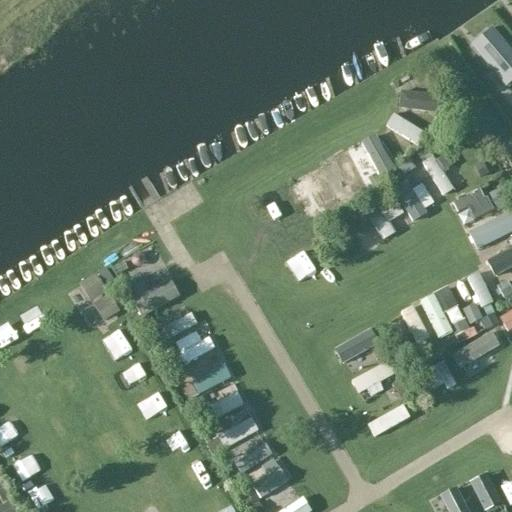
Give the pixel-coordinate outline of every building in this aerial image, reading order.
[(511,55),(497,37),(478,54),(505,88),(511,81),(511,55)] [(394,108),(419,111),(422,89),(397,85),(394,108)] [(414,139),(419,123),(385,112),(380,127),(414,139)] [(343,143),(330,148),(346,182),(358,177),(343,143)] [(431,198),(450,188),(430,152),(415,160),(415,159),(384,176),(407,217),(433,202),(431,198)] [(322,161),(308,163),(314,196),(328,194),(322,161)] [(284,223),(297,216),(279,180),(266,187),(284,223)] [(472,187),(448,199),(459,222),(493,207),(486,192),(476,196),(472,187)] [(314,188),(295,193),(299,207),(318,202),(314,188)] [(473,249),(511,230),(511,207),(511,204),(463,226),(473,249)] [(279,207),(269,210),(274,229),(285,226),(279,207)] [(364,216),(381,240),(393,232),(377,208),(364,216)] [(347,257),(359,253),(349,217),(336,221),(347,257)] [(274,243),(282,256),(306,244),(299,230),(274,243)] [(284,265),(302,286),(325,266),(307,246),(284,265)] [(143,277),(157,266),(150,257),(145,261),(136,249),(127,256),(143,277)] [(461,274),(476,308),(489,303),(475,268),(461,274)] [(168,277),(140,286),(136,272),(125,275),(137,312),(175,299),(168,277)] [(112,316),(108,303),(92,307),(89,295),(100,292),(95,273),(77,278),(81,290),(74,292),(83,324),(112,316)] [(438,304),(451,298),(443,282),(430,288),(438,304)] [(429,289),(414,296),(435,340),(450,333),(429,289)] [(459,304),(465,321),(478,316),(472,299),(459,304)] [(407,301),(396,307),(408,330),(419,324),(407,301)] [(454,302),(441,305),(445,321),(458,317),(454,302)] [(33,303),(16,311),(27,335),(45,327),(33,303)] [(511,303),(496,315),(506,330),(511,325),(511,303)] [(158,324),(166,341),(195,328),(187,310),(158,324)] [(469,324),(450,332),(453,340),(473,332),(469,324)] [(0,338),(0,351),(2,355),(18,343),(10,331),(0,338)] [(489,331),(445,348),(453,366),(496,349),(489,331)] [(345,358),(370,347),(363,332),(338,343),(345,358)] [(179,367),(213,352),(207,336),(172,351),(179,367)] [(428,364),(442,390),(453,384),(440,358),(428,364)] [(353,391),(392,377),(385,360),(347,374),(353,391)] [(200,396),(229,381),(219,362),(190,377),(200,396)] [(123,404),(133,403),(130,377),(120,378),(123,404)] [(204,404),(213,421),(242,406),(233,389),(204,404)] [(158,396),(148,400),(158,421),(167,417),(158,396)] [(73,409),(88,428),(99,419),(84,400),(73,409)] [(362,419),(371,438),(408,420),(399,401),(362,419)] [(0,444),(15,435),(1,414),(0,415),(0,444)] [(249,417),(214,432),(222,449),(256,434),(249,417)] [(170,429),(162,435),(174,451),(182,445),(170,429)] [(86,439),(96,461),(115,453),(105,431),(86,439)] [(243,472),(270,459),(261,441),(234,454),(243,472)] [(82,445),(64,452),(73,474),(90,468),(82,445)] [(7,452),(11,474),(28,470),(24,449),(7,452)] [(191,453),(172,464),(187,490),(207,479),(191,453)] [(511,459),(501,466),(511,483),(511,459)] [(302,511),(277,460),(244,476),(251,492),(255,490),(259,499),(279,490),(285,504),(267,511),(302,511)] [(487,484),(496,500),(507,494),(498,478),(487,484)] [(495,511),(485,483),(461,492),(468,511),(495,511)] [(465,511),(455,492),(438,500),(443,511),(465,511)] [(504,511),(511,511),(511,495),(499,502),(504,511)]
